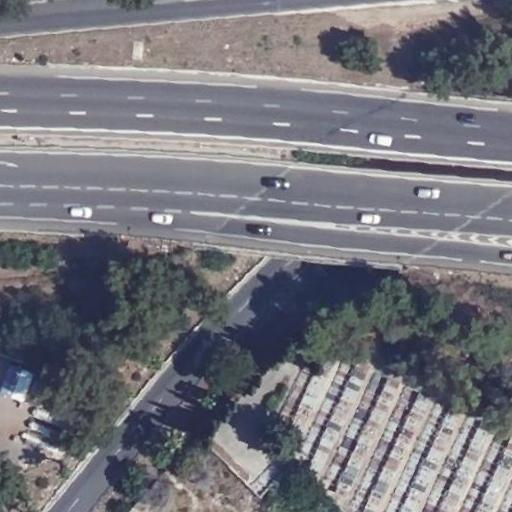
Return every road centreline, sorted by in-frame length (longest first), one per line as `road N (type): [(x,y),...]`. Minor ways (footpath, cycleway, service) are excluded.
road 1 (motorway): [(511,117),(407,161),(323,226),(211,334),(63,511)]
road 2 (motorway): [(0,205),(284,223),(511,255)]
road 3 (motorway): [(0,169),(511,200)]
road 4 (motorway): [(511,123),(0,99)]
road 5 (motorway): [(289,0),(74,19)]
